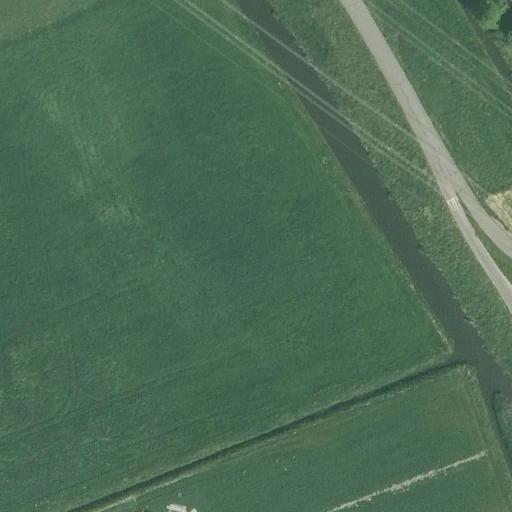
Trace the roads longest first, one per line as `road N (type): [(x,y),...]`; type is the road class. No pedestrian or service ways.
road 1 (unclassified): [(440,163),(350,0)]
road 2 (unclassified): [(440,163),(465,229),(511,300)]
